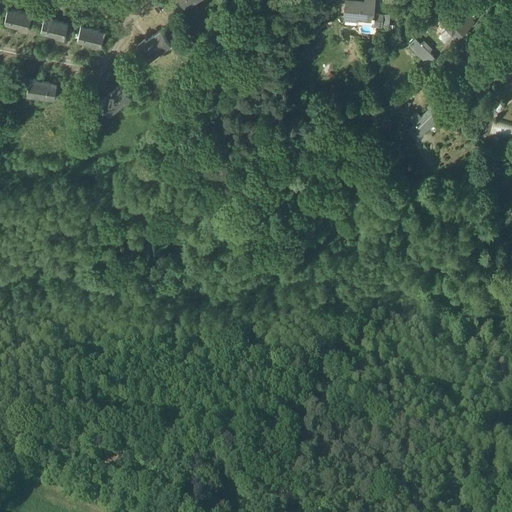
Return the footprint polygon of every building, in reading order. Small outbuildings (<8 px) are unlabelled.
[(375,0),(344,0),(343,17),(358,18),(358,15),(373,16),(372,23),(373,23),(374,12),(375,0)] [(31,13),(8,7),(4,20),(20,24),(19,26),(28,28),(31,13)] [(469,25),(452,9),(441,20),(447,27),(438,35),(445,42),(454,33),(458,37),(469,25)] [(34,10),(31,23),(37,25),(40,11),(34,10)] [(383,13),(374,12),(373,23),(382,24),(383,13)] [(68,21),(44,16),(41,29),(56,33),(55,35),(64,37),(68,21)] [(180,32),(172,20),(166,24),(174,36),(180,32)] [(104,30),(81,24),(77,37),(93,41),(92,43),(101,45),(104,30)] [(161,28),(146,39),(145,37),(138,42),(148,57),(171,41),(161,28)] [(424,46),(415,37),(409,43),(412,46),(409,49),(416,56),(419,52),(428,61),(433,55),(429,51),(432,48),(427,43),(424,46)] [(467,46),(460,53),(459,53),(450,63),(463,74),(474,62),(473,62),(478,57),(467,46)] [(140,80),(132,71),(126,76),(131,81),(125,86),(128,90),(140,80)] [(57,80),(29,76),(27,90),(55,94),(55,90),(56,85),(57,80)] [(71,81),(64,80),(63,87),(56,85),(55,90),(70,92),(71,81)] [(125,86),(122,82),(100,99),(109,110),(131,93),(128,90),(125,86)] [(430,108),(421,117),(416,111),(410,117),(422,130),(442,111),(433,101),(428,105),(430,108)] [(393,112),(382,102),(370,117),(378,124),(382,120),(383,121),(393,112)]
